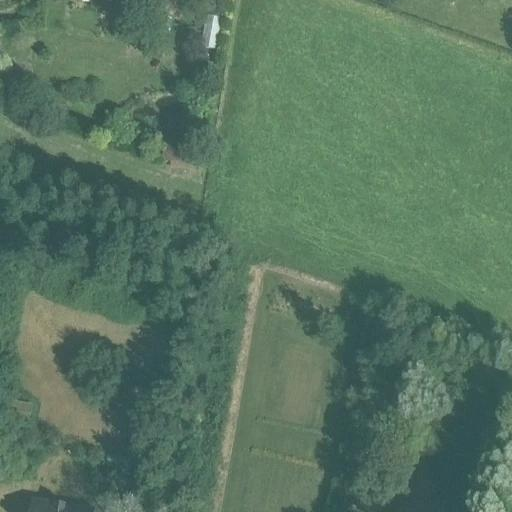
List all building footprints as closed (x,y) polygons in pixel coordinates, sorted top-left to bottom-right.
[(157,0),(155,17),(181,21),(184,2),(179,1),(179,0),(157,0)] [(193,142),(163,146),(166,164),(195,160),(193,142)] [(28,425),(31,406),(7,402),(4,421),(28,425)] [(108,457),(106,468),(129,472),(131,461),(108,457)] [(31,511),(96,511),(33,500),(31,511)]
